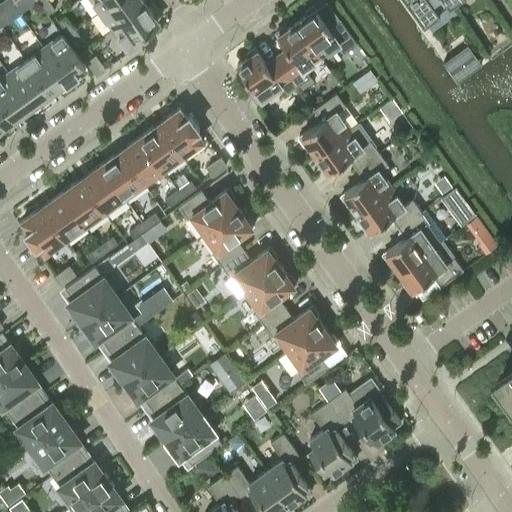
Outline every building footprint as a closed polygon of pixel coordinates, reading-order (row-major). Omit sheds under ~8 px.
[(0,11),(12,3),(9,0),(1,0),(0,1),(0,11)] [(48,0),(38,0),(47,13),(55,8),(48,0)] [(92,0),(99,10),(112,0),(92,0)] [(112,27),(145,3),(142,0),(112,0),(99,10),(112,27)] [(449,2),(448,0),(408,0),(423,20),(439,9),(438,7),(447,0),(449,2)] [(145,3),(112,27),(129,51),(145,39),(142,34),(156,24),(151,16),(153,15),(145,3)] [(357,42),(340,19),(329,27),(312,5),(304,11),(306,14),(296,21),(320,55),(337,43),(343,52),(357,42)] [(58,20),(67,33),(74,28),(65,15),(58,20)] [(320,55),(296,21),(286,28),(284,25),(275,31),(292,54),(281,62),(297,85),(310,76),(304,67),(320,55)] [(74,28),(67,33),(77,46),(84,41),(74,28)] [(43,47),(67,80),(78,72),(76,69),(84,64),(62,33),(43,47)] [(467,45),(442,62),(456,81),(481,64),(467,45)] [(67,80),(43,47),(26,59),(48,90),(54,85),(56,88),(67,80)] [(297,85),(281,62),(270,70),(254,47),(245,53),(247,56),(236,64),(250,83),(245,86),(256,101),(279,85),(285,94),(297,85)] [(97,74),(104,68),(95,55),(87,61),(97,74)] [(48,90),(26,59),(8,72),(32,105),(43,97),(41,95),(48,90)] [(32,105),(8,72),(0,77),(0,97),(13,115),(19,110),(21,113),(32,105)] [(315,152),(349,128),(337,111),(345,104),(336,92),(313,108),(321,119),(298,136),(305,145),(308,143),(315,152)] [(13,115),(0,97),(0,127),(8,122),(6,120),(13,115)] [(167,119),(161,123),(182,153),(202,139),(196,130),(199,127),(189,113),(185,115),(179,106),(165,116),(167,119)] [(378,151),(357,121),(349,128),(315,152),(322,162),(319,164),(325,173),(348,156),(356,167),(378,151)] [(152,125),(139,135),(162,167),(182,153),(161,123),(154,128),(152,125)] [(128,147),(121,151),(143,181),(162,167),(139,135),(126,144),(128,147)] [(113,153),(100,163),(123,195),(143,181),(121,151),(115,156),(113,153)] [(378,151),(356,167),(363,178),(340,194),(347,203),(350,201),(357,211),(391,186),(379,169),(387,163),(378,151)] [(220,156),(207,166),(213,173),(226,164),(220,156)] [(89,174),(82,179),(104,209),(123,195),(100,163),(87,172),(89,174)] [(74,181),(61,191),(84,223),(104,209),(82,179),(76,184),(74,181)] [(177,188),(182,195),(195,186),(190,179),(177,188)] [(391,186),(357,211),(364,220),(361,223),(367,231),(390,215),(398,226),(420,209),(412,197),(403,203),(391,186)] [(201,188),(178,205),(187,218),(192,214),(204,231),(239,207),(232,197),(234,195),(228,187),(209,200),(201,188)] [(182,195),(177,188),(164,197),(169,204),(182,195)] [(50,202),(43,207),(65,237),(84,223),(61,191),(48,200),(50,202)] [(37,212),(35,209),(21,219),(28,228),(24,230),(35,245),(38,243),(44,251),(65,237),(43,207),(37,212)] [(239,207),(204,231),(217,249),(212,252),(221,264),(244,248),(236,237),(254,224),(248,215),(245,216),(239,207)] [(405,236),(382,253),(389,262),(392,260),(399,269),(433,245),(441,239),(446,235),(434,218),(429,221),(420,209),(398,226),(405,236)] [(142,220),(147,228),(160,218),(155,211),(142,220)] [(147,228),(142,220),(129,230),(134,237),(147,228)] [(99,244),(104,251),(117,242),(112,235),(99,244)] [(433,245),(399,269),(405,279),(403,281),(409,290),(432,273),(440,285),(463,268),(454,256),(441,239),(433,245)] [(104,251),(99,244),(86,253),(91,261),(104,251)] [(281,265),(274,256),(276,254),(270,245),(251,258),(244,248),(221,264),(229,276),(226,278),(238,295),(246,290),(281,265)] [(56,274),(61,282),(74,273),(69,265),(56,274)] [(82,319),(116,295),(94,265),(64,286),(78,306),(74,309),(82,319)] [(281,265),(246,290),(259,307),(254,310),(263,322),(286,306),(278,295),(296,282),(290,273),(287,275),(281,265)] [(107,346),(137,324),(116,295),(82,319),(90,330),(93,327),(107,346)] [(286,306),(263,322),(271,335),(276,331),(288,348),(323,324),(316,314),(318,312),(312,304),(293,317),(286,306)] [(124,378),(158,353),(137,324),(107,346),(120,364),(116,367),(124,378)] [(323,324),(288,348),(288,349),(278,356),(291,373),(296,369),(305,382),(328,365),(320,354),(338,341),(332,332),(329,334),(323,324)] [(0,378),(23,361),(15,351),(11,353),(0,337),(0,378)] [(149,404),(179,383),(158,353),(124,378),(132,389),(135,386),(149,404)] [(511,359),(511,358),(490,373),(497,382),(511,403),(511,359)] [(0,401),(10,415),(40,393),(27,375),(31,372),(23,361),(0,378),(0,401)] [(328,399),(343,421),(352,414),(374,445),(385,438),(383,435),(394,427),(392,425),(400,420),(370,378),(349,392),(345,387),(328,399)] [(166,436),(200,412),(179,383),(149,404),(162,423),(158,426),(166,436)] [(31,444),(65,420),(57,409),(53,412),(40,393),(10,415),(31,444)] [(343,421),(328,399),(311,411),(323,428),(309,437),(316,447),(308,453),(324,474),(332,469),(333,471),(344,463),(346,465),(356,458),(334,427),(343,421)] [(191,464),(208,451),(221,442),(200,412),(166,436),(174,447),(177,444),(191,464)] [(52,474),(82,452),(69,434),(73,431),(65,420),(31,444),(52,474)] [(265,469),(289,502),(299,495),(301,498),(312,490),(290,459),(298,453),(283,431),(270,440),(282,457),(265,469)] [(73,503),(107,478),(99,467),(95,470),(82,452),(52,474),(73,503)] [(289,502),(265,469),(249,481),(237,464),(224,473),(240,495),(249,489),(265,511),(280,511),(281,511),(280,509),(289,502)] [(240,495),(224,473),(208,485),(220,502),(206,511),(238,511),(231,501),(240,495)] [(79,511),(123,511),(124,511),(125,511),(111,492),(115,489),(107,478),(73,503),(79,511)]
